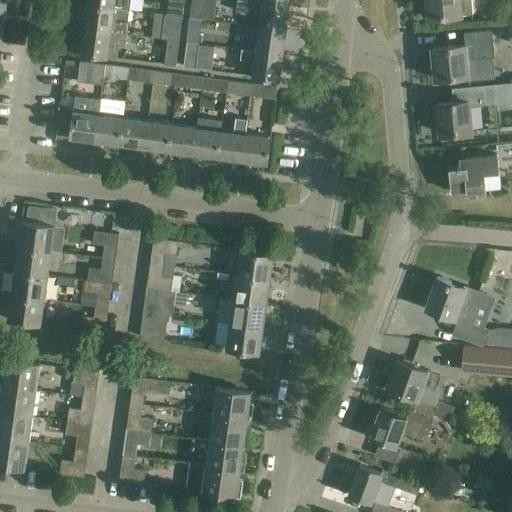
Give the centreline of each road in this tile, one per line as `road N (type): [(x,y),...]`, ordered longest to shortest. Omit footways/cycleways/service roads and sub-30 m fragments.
road 1 (residential): [(314,227),(4,186)]
road 2 (residential): [(280,481),(314,475),(339,437),(402,235)]
road 3 (unclassified): [(280,481),(314,227)]
road 4 (residential): [(402,235),(389,83),(375,56),(338,38)]
road 5 (unclassified): [(314,227),(338,38)]
road 6 (residential): [(4,186),(25,50)]
